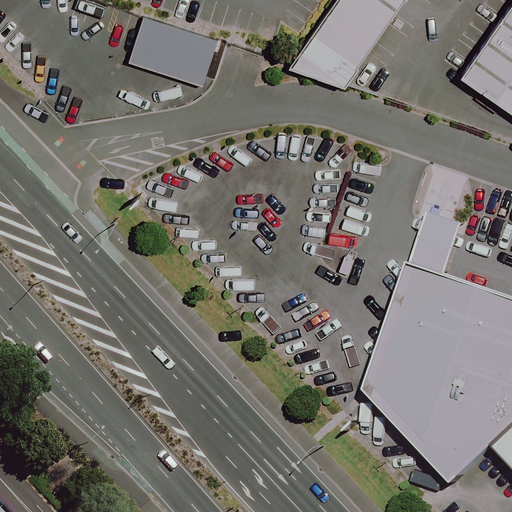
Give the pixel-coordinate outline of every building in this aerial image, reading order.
[(414,0),(349,0),(301,68),(357,81),(414,0)] [(511,4),(465,72),(511,105),(511,4)] [(139,25),(129,54),(205,79),(214,51),(139,25)] [(426,268),(444,273),(461,222),(426,209),(409,262),(426,268)] [(406,261),(363,388),(455,484),(511,429),(511,295),(444,273),(426,268),(409,262),(406,261)]
